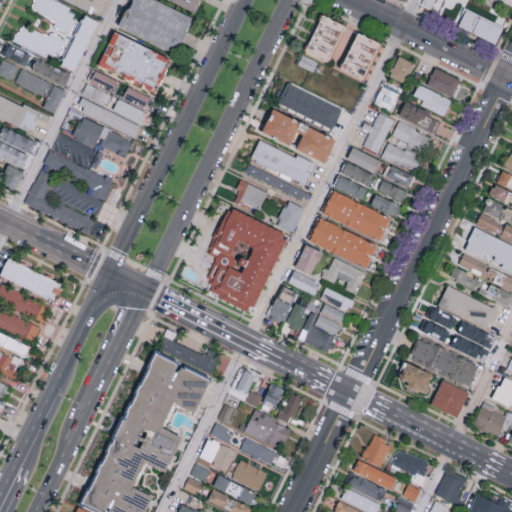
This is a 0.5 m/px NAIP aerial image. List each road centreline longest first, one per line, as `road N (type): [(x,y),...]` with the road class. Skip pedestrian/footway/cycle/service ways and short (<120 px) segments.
road 1 (residential): [(415,0),(247,341)]
road 2 (residential): [(511,64),(350,392)]
road 3 (tertiary): [(148,291),(287,0)]
road 4 (tertiary): [(246,0),(112,274)]
road 5 (residential): [(247,341),(162,511)]
road 6 (residential): [(353,0),(511,79)]
road 7 (primary): [(87,414),(148,291)]
road 8 (residential): [(350,392),(290,511)]
road 9 (primary): [(112,274),(56,390)]
road 10 (secondary): [(112,274),(0,218)]
